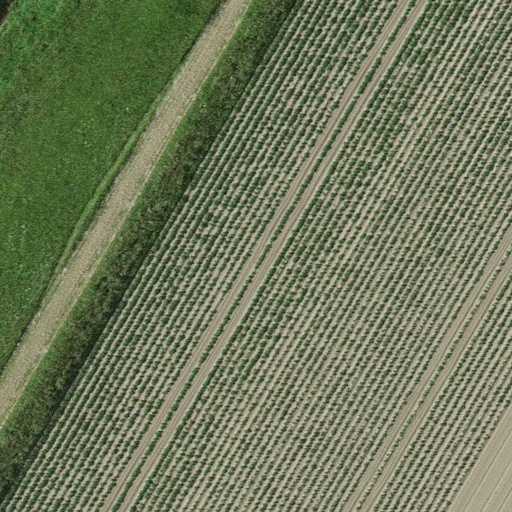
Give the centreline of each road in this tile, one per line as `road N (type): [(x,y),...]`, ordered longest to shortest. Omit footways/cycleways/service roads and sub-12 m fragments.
road 1 (track): [(253,0),(121,229)]
road 2 (track): [(0,432),(121,229)]
